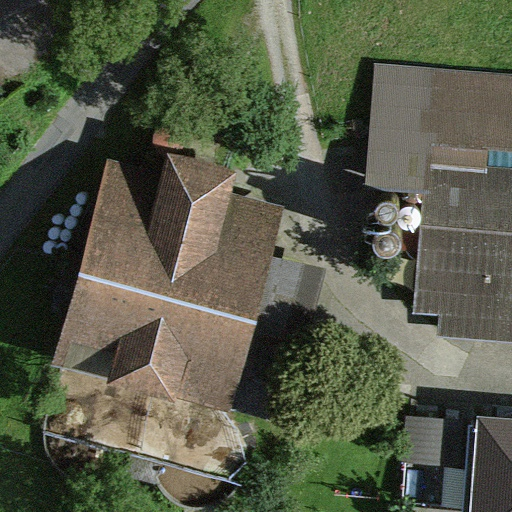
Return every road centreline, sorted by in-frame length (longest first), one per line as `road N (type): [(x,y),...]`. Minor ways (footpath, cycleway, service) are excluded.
road 1 (unknown): [(511,366),(476,354),(435,324),(377,265),(307,112),(284,0)]
road 2 (unclassified): [(0,232),(182,0)]
